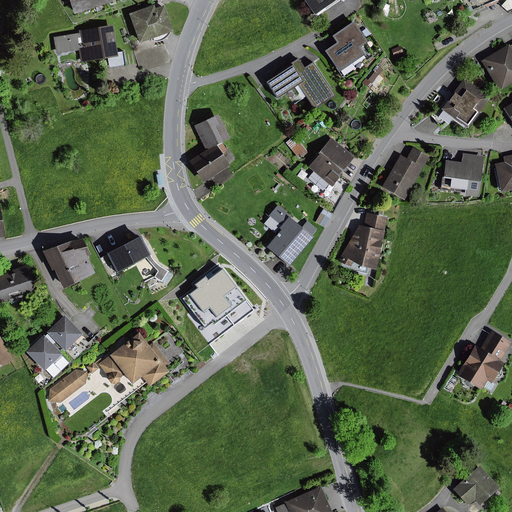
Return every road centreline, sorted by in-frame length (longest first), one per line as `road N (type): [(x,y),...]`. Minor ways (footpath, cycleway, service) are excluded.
road 1 (residential): [(511,18),(462,50),(409,105),(306,275),(280,301)]
road 2 (residential): [(124,486),(148,419),(287,311)]
road 3 (tertiary): [(287,311),(308,355),(354,511)]
road 4 (residential): [(360,3),(268,59),(177,82)]
road 5 (residential): [(0,247),(186,206)]
road 6 (residential): [(511,277),(425,403)]
road 7 (tertiary): [(186,206),(280,301)]
road 8 (tertiary): [(177,82),(171,142),(186,206)]
